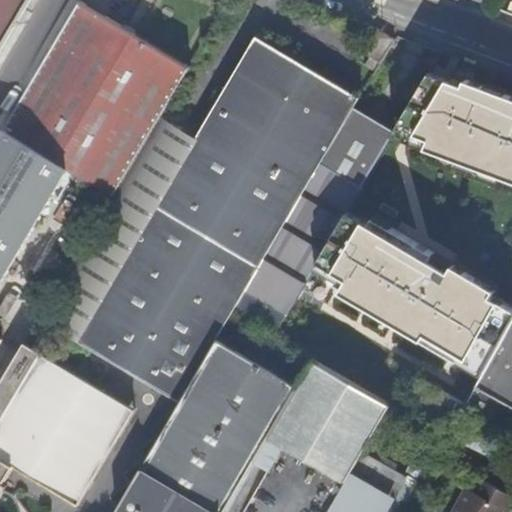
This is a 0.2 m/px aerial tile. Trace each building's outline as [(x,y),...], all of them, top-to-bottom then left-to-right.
[(0,0),(0,49),(29,0),(0,0)] [(85,0),(79,0),(2,128),(60,163),(71,144),(139,31),(118,18),(85,0)] [(374,74),(394,41),(376,30),(361,54),(369,59),(364,67),(374,74)] [(60,163),(70,168),(114,195),(164,112),(193,64),(139,31),(71,144),(60,163)] [(74,340),(177,402),(218,334),(230,313),(244,291),(354,108),(359,100),(255,36),(197,135),(74,340)] [(511,94),(451,72),(411,140),(511,178),(511,94)] [(354,108),(244,291),(282,316),(392,133),(354,108)] [(164,112),(114,195),(39,319),(74,340),(197,135),(164,112)] [(0,131),(0,265),(60,163),(2,128),(0,131)] [(0,265),(0,282),(70,168),(60,163),(0,265)] [(511,308),(364,220),(327,283),(483,377),(511,325),(511,308)] [(511,325),(483,377),(468,405),(491,418),(500,402),(511,408),(511,325)] [(177,402),(113,510),(117,511),(223,511),(266,438),(299,383),(218,334),(177,402)] [(24,342),(0,380),(0,426),(31,446),(57,405),(27,385),(46,356),(24,342)] [(31,446),(91,483),(133,409),(46,356),(27,385),(57,405),(31,446)] [(299,383),(266,438),(345,484),(391,406),(313,361),(299,383)] [(0,426),(0,485),(12,466),(77,507),(91,483),(31,446),(0,426)] [(500,511),(504,506),(509,510),(511,505),(511,492),(483,474),(475,486),(468,481),(446,511),(500,511)] [(345,484),(328,511),(385,511),(398,491),(374,477),(370,483),(365,479),(357,491),(345,484)]
